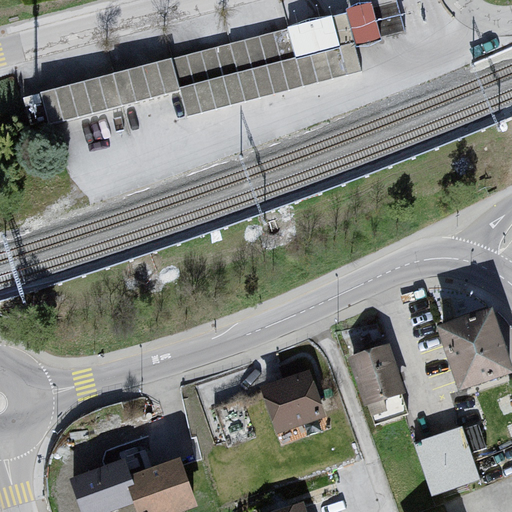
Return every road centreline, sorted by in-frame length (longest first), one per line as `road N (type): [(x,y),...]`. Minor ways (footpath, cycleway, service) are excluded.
road 1 (residential): [(35,394),(214,350),(420,261),(481,264)]
road 2 (residential): [(0,52),(203,0)]
road 3 (unknown): [(316,326),(368,460),(363,511)]
